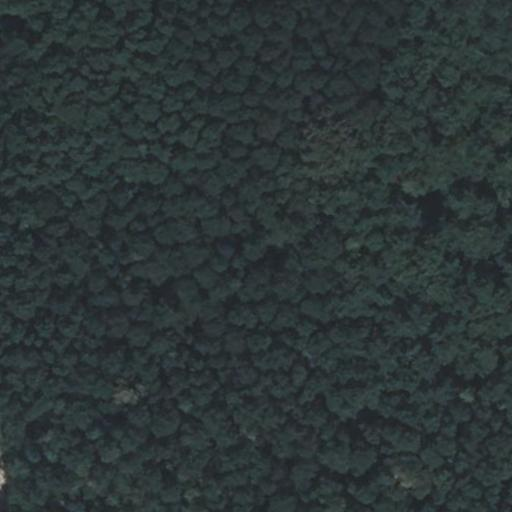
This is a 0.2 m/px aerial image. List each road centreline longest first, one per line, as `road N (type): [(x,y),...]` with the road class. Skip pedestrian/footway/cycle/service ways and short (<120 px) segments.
road 1 (track): [(29,498),(14,428),(79,323),(117,130),(154,0)]
road 2 (track): [(0,505),(108,500),(145,511)]
